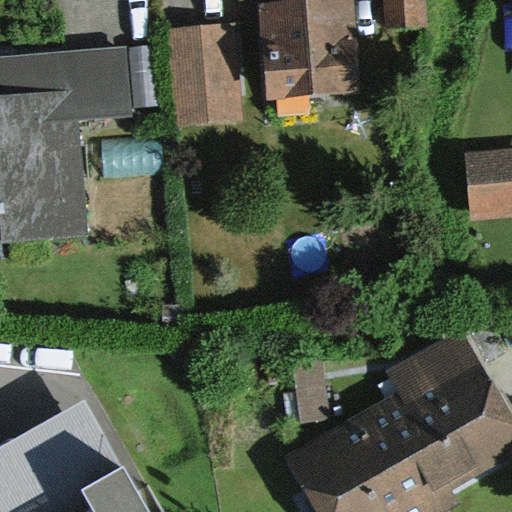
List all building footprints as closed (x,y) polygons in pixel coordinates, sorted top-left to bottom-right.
[(355,11),(171,27),(180,127),(364,111),(355,11)] [(126,52),(0,63),(0,248),(83,241),(73,126),(133,121),(126,52)] [(511,156),(461,163),(469,225),(511,219),(511,156)] [(330,413),(332,350),(303,349),(301,412),(330,413)] [(511,428),(478,366),(291,468),(315,511),(440,511),(511,473),(511,428)] [(0,511),(141,511),(85,415),(0,464),(0,511)]
